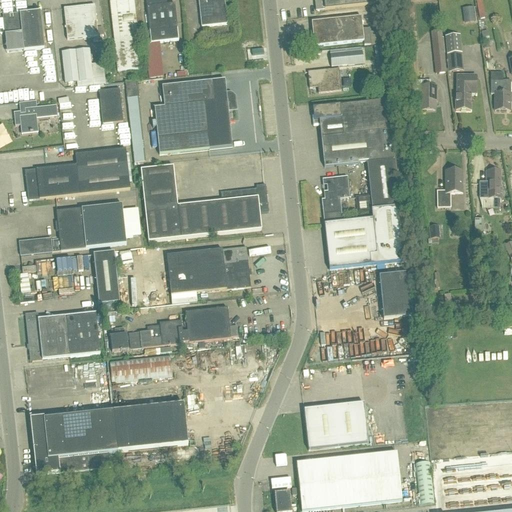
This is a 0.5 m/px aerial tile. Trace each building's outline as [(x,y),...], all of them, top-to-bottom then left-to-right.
[(108,0),(117,73),(129,71),(121,0),(108,0)] [(121,0),(129,71),(141,70),(133,0),(121,0)] [(145,46),(148,70),(159,69),(156,45),(178,42),(177,33),(177,29),(174,5),(167,6),(165,0),(145,0),(149,33),(151,45),(145,46)] [(198,0),(201,29),(227,26),(224,0),(198,0)] [(375,6),(374,0),(314,0),(316,12),(375,6)] [(94,7),(63,11),(66,42),(97,38),(94,7)] [(479,23),(478,8),(466,9),(467,23),(479,23)] [(44,50),(40,13),(2,17),(4,36),(21,34),(21,35),(22,35),(24,52),(44,50)] [(314,48),(364,43),(361,18),(312,24),(314,48)] [(370,34),(369,30),(363,31),(365,47),(379,46),(377,34),(370,34)] [(431,34),(433,55),(435,75),(446,74),(441,33),(431,34)] [(462,55),(460,38),(445,39),(447,57),(448,74),(464,73),(462,55)] [(91,67),(89,52),(61,55),(64,85),(77,84),(77,89),(104,86),(102,66),(91,67)] [(362,54),(330,57),(331,69),(363,66),(362,54)] [(341,92),(339,70),(308,73),(310,91),(318,90),(318,95),(341,92)] [(476,96),(476,82),(476,79),(457,79),(457,82),(457,96),(456,96),(455,113),(471,113),(471,96),(476,96)] [(164,110),(154,111),(159,157),(210,152),(232,150),(228,112),(235,111),(234,99),(230,96),(227,96),(225,82),(212,83),(212,84),(162,89),(164,110)] [(510,113),(511,96),(509,96),(509,82),(491,82),(490,96),(495,96),(495,113),(510,113)] [(127,101),(139,100),(137,83),(125,84),(127,101)] [(436,97),(436,89),(431,89),(431,83),(415,83),(415,90),(420,90),(420,112),(435,112),(435,97),(436,97)] [(102,127),(123,125),(120,92),(99,94),(102,127)] [(372,218),(402,215),(401,208),(389,101),(312,110),(313,117),(312,117),(312,123),(312,126),(313,126),(313,128),(315,128),(320,128),(324,169),(367,164),(371,198),(357,200),(358,205),(365,204),(365,212),(371,212),(372,218)] [(37,110),(36,103),(24,105),(25,115),(20,116),(20,114),(13,115),(15,128),(21,127),(22,134),(21,134),(21,136),(38,135),(37,124),(36,124),(36,121),(57,118),(56,108),(37,110)] [(39,202),(130,192),(126,152),(75,157),(76,168),(36,172),(26,173),(29,203),(39,202)] [(206,162),(198,163),(199,180),(213,179),(213,176),(240,173),(239,164),(206,167),(206,162)] [(177,209),(173,169),(141,173),(148,245),(261,232),(260,216),(268,215),(266,188),(256,189),(257,192),(221,196),(222,204),(177,209)] [(462,195),(462,173),(445,173),(445,192),(436,192),(436,210),(450,210),(450,195),(462,195)] [(499,190),(499,173),(486,173),(486,185),(479,185),(479,200),(493,200),(493,210),(499,210),(499,200),(502,200),(502,190),(499,190)] [(402,215),(372,218),(372,221),(343,224),(340,201),(350,200),(347,178),(333,180),(334,186),(327,187),(327,193),(324,193),(324,201),(321,201),(330,272),(407,264),(402,215)] [(126,246),(121,207),(56,214),(59,242),(50,243),(50,241),(19,244),(20,258),(52,254),(60,253),(85,251),(126,246)] [(483,233),(483,221),(474,221),(474,233),(483,233)] [(430,240),(438,240),(437,228),(429,229),(430,240)] [(171,298),(251,289),(246,249),(167,258),(171,298)] [(98,307),(119,305),(113,255),(93,257),(98,307)] [(60,261),(61,273),(77,272),(76,261),(60,261)] [(383,321),(412,318),(408,275),(379,278),(383,321)] [(487,295),(500,294),(499,276),(486,277),(487,295)] [(187,334),(188,344),(188,345),(230,341),(230,339),(238,338),(237,328),(229,328),(227,310),(185,314),(187,334)] [(38,322),(38,315),(27,317),(32,363),(100,356),(95,316),(38,322)] [(180,346),(180,345),(188,344),(187,334),(182,334),(181,323),(159,325),(161,339),(151,340),(150,333),(130,335),(132,351),(180,346)] [(124,336),(123,329),(114,330),(115,337),(110,337),(111,353),(128,351),(127,336),(124,336)] [(356,346),(361,345),(362,358),(370,358),(369,331),(356,332),(356,346)] [(111,385),(172,379),(170,356),(109,363),(111,385)] [(31,369),(32,381),(48,380),(47,369),(31,369)] [(308,452),(368,445),(363,405),(303,412),(308,452)] [(113,414),(117,454),(187,447),(183,406),(113,414)] [(108,455),(117,454),(113,414),(43,421),(43,419),(30,420),(34,464),(33,464),(33,468),(35,468),(36,477),(109,469),(108,455)] [(300,511),(317,511),(401,503),(396,455),(296,465),(300,511)] [(420,507),(434,506),(429,464),(415,466),(420,507)] [(275,511),(290,511),(289,494),(274,496),(275,511)]
